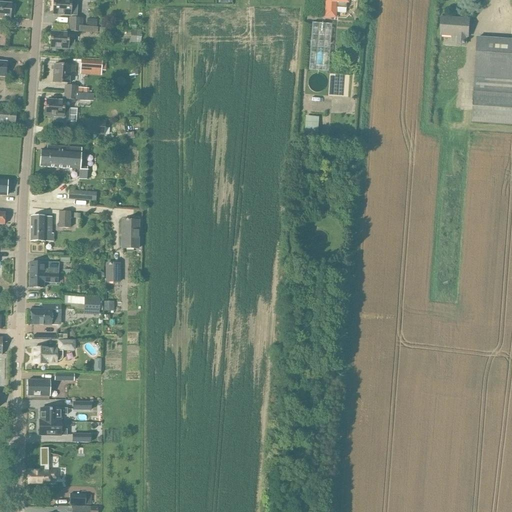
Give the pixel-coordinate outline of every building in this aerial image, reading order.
[(72,0),(68,0),(53,0),(53,15),(71,16),(72,0)] [(326,0),(326,5),(325,17),(335,18),(336,8),(343,9),(347,6),(347,3),(347,0),(326,0)] [(0,17),(10,18),(11,5),(0,4),(0,17)] [(442,18),(442,28),(441,35),(457,36),(457,44),(466,44),(466,37),(468,37),(469,20),(455,19),(454,20),(444,19),(444,18),(442,18)] [(328,73),(331,24),(312,23),(309,72),(328,73)] [(127,30),(126,43),(141,43),(141,31),(127,30)] [(69,34),(61,34),(51,33),(50,49),(74,50),(75,39),(68,38),(69,34)] [(511,40),(478,38),(475,78),(474,93),(472,123),(511,125),(511,40)] [(102,62),(81,60),(80,70),(101,72),(102,62)] [(53,83),(63,84),(69,84),(70,71),(75,71),(75,67),(54,65),(53,83)] [(83,93),(65,92),(64,99),(77,100),(82,100),(83,93)] [(47,101),(46,117),(54,117),(54,122),(68,123),(69,108),(64,108),(64,102),(47,101)] [(0,121),(4,122),(14,123),(15,113),(0,111),(0,121)] [(304,128),(305,129),(305,133),(317,134),(318,116),(305,115),(304,128)] [(124,118),(115,121),(120,136),(128,134),(124,118)] [(84,120),(83,134),(105,136),(106,122),(84,120)] [(40,167),(50,168),(80,170),(82,149),(50,147),(50,151),(41,150),(40,167)] [(80,170),(79,180),(87,180),(88,170),(80,170)] [(68,199),(78,200),(91,201),(92,193),(69,191),(68,199)] [(58,213),(58,229),(70,229),(70,213),(58,213)] [(51,234),(51,227),(51,218),(31,217),(31,242),(53,242),(53,235),(51,234)] [(138,250),(138,222),(128,221),(126,221),(122,221),(122,249),(138,250)] [(29,274),(57,275),(57,268),(55,264),(47,264),(47,265),(44,265),(44,264),(30,263),(29,274)] [(120,283),(120,264),(105,264),(106,284),(120,283)] [(58,275),(57,275),(29,274),(29,288),(44,288),(44,283),(58,284),(58,275)] [(64,296),(64,300),(84,302),(84,308),(83,315),(99,316),(99,311),(102,311),(104,301),(100,301),(100,298),(85,297),(85,298),(64,296)] [(104,302),(104,312),(114,312),(114,302),(104,302)] [(31,325),(41,326),(61,326),(61,305),(43,305),(43,310),(31,310),(31,325)] [(47,349),(33,348),(33,365),(47,365),(47,364),(57,364),(57,362),(59,362),(61,360),(62,359),(62,350),(74,350),(74,342),(59,342),(59,350),(47,350),(47,349)] [(27,397),(37,397),(49,397),(49,381),(37,381),(27,381),(27,397)] [(41,409),(40,422),(60,422),(60,415),(67,415),(67,409),(60,409),(60,410),(41,409)] [(60,422),(40,422),(39,422),(39,435),(59,436),(67,436),(67,431),(60,431),(60,422)] [(48,449),(40,449),(40,467),(44,467),(44,470),(48,470),(48,449)] [(28,484),(38,484),(50,484),(50,480),(56,480),(56,472),(33,471),(33,474),(28,474),(28,484)] [(69,505),(86,505),(86,504),(92,505),(92,496),(86,495),(69,495),(69,505)]
